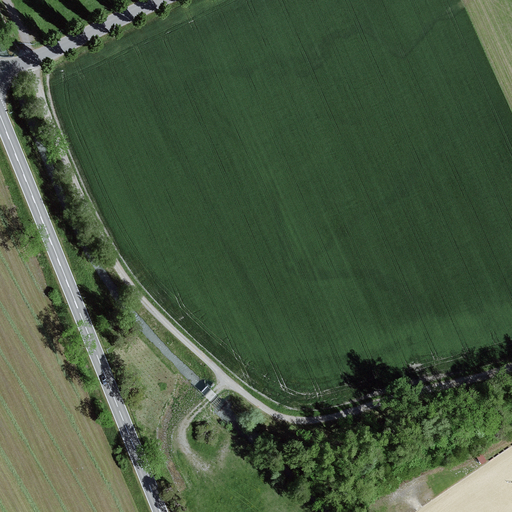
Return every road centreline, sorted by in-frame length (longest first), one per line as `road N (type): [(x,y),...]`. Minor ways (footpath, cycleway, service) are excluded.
road 1 (track): [(511,367),(320,420),(272,416),(155,313),(112,263),(3,0)]
road 2 (secondary): [(159,511),(0,114)]
road 3 (unclassified): [(0,74),(165,0)]
